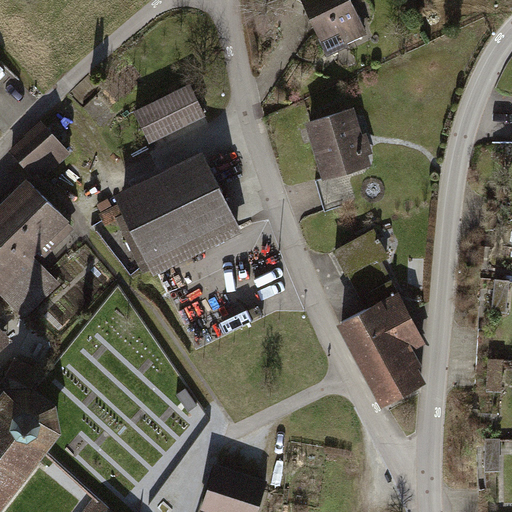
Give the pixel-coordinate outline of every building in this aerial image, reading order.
[(348,0),(300,0),(320,39),(339,30),(345,41),(364,32),(348,0)] [(205,124),(187,84),(133,107),(150,147),(205,124)] [(347,102),(301,116),(320,177),(366,163),(347,102)] [(68,152),(41,121),(12,147),(40,177),(68,152)] [(241,231),(201,146),(112,187),(151,272),(241,231)] [(24,176),(0,200),(0,296),(21,318),(57,282),(29,255),(66,219),(24,176)] [(372,232),(336,252),(367,308),(342,321),(386,402),(424,382),(406,348),(420,340),(375,257),(383,253),(372,232)] [(0,346),(10,337),(0,326),(0,346)] [(52,341),(27,328),(7,368),(32,380),(52,341)] [(29,384),(8,388),(0,397),(0,499),(59,425),(53,399),(35,388),(29,384)] [(254,511),(265,480),(218,465),(205,505),(226,511),(254,511)] [(111,511),(95,498),(82,511),(111,511)]
